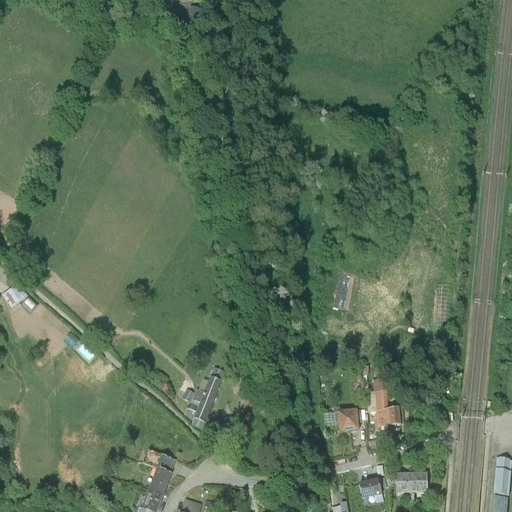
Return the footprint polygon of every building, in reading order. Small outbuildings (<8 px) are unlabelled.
[(27,298),(18,285),(2,297),(11,310),(27,298)] [(22,305),(30,313),(38,305),(30,297),(22,305)] [(101,328),(94,322),(90,326),(97,333),(101,328)] [(235,332),(227,333),(228,352),(236,351),(235,332)] [(85,348),(76,341),(70,348),(78,356),(85,348)] [(214,372),(211,379),(220,383),(223,376),(214,372)] [(220,383),(211,379),(204,396),(198,393),(197,396),(194,395),(190,404),(185,417),(194,421),(192,425),(195,427),(202,430),(220,383)] [(373,382),(376,414),(377,429),(401,427),(399,411),(388,412),(386,381),(373,382)] [(190,404),(194,395),(187,392),(183,400),(190,404)] [(270,411),(265,408),(261,413),(266,416),(270,411)] [(357,412),(337,414),(337,416),(338,426),(339,435),(359,433),(357,412)] [(338,426),(337,416),(323,416),(324,427),(338,426)] [(156,470),(161,456),(147,451),(142,465),(156,470)] [(175,462),(161,456),(156,470),(152,481),(166,486),(175,462)] [(506,511),(511,463),(496,462),(491,511),(506,511)] [(427,475),(396,477),(397,497),(428,495),(427,475)] [(166,486),(152,481),(147,495),(161,501),(166,486)] [(378,481),(358,486),(362,501),(382,497),(378,481)] [(156,511),(161,501),(147,495),(141,510),(142,511),(145,511),(156,511)] [(182,511),(199,511),(201,506),(186,501),(182,511)]
